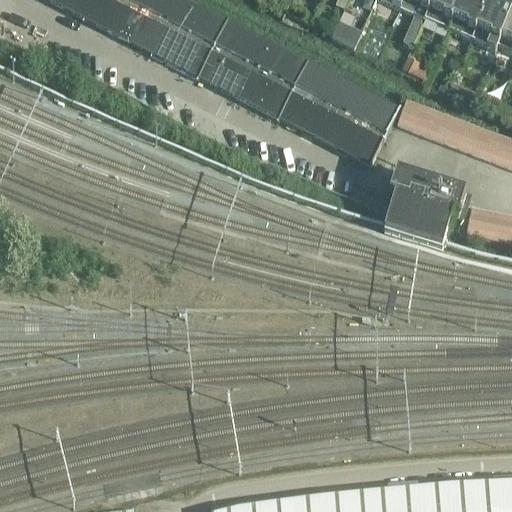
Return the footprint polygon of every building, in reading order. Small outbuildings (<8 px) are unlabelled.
[(66,0),(44,0),(62,9),(66,0)] [(139,0),(66,0),(62,9),(119,39),(139,0)] [(193,8),(177,0),(139,0),(119,39),(164,62),(193,8)] [(345,0),(338,0),(334,10),(342,13),(347,1),(345,0)] [(374,0),(374,1),(399,11),(403,2),(403,0),(374,0)] [(403,0),(403,2),(399,11),(414,18),(403,45),(412,49),(423,22),(427,14),(432,0),(403,0)] [(432,0),(427,14),(423,22),(438,28),(437,30),(446,34),(447,32),(450,24),(460,0),(432,0)] [(460,0),(450,24),(447,32),(460,38),(460,39),(470,44),(471,42),(474,35),(489,0),(460,0)] [(489,0),(474,35),(471,42),(484,47),(484,48),(496,54),(498,49),(500,45),(501,41),(511,16),(511,1),(509,0),(489,0)] [(227,26),(193,8),(164,62),(198,80),(227,26)] [(511,16),(501,41),(500,45),(498,49),(511,55),(511,16)] [(339,21),(334,32),(356,41),(361,30),(339,21)] [(306,66),(227,26),(198,80),(278,121),(306,66)] [(360,35),(355,47),(378,60),(384,46),(374,42),(376,36),(362,30),(360,35)] [(407,61),(401,75),(424,85),(426,85),(426,76),(418,72),(420,67),(407,61)] [(306,66),(278,121),(369,168),(398,113),(306,66)] [(440,91),(448,95),(451,90),(443,85),(440,91)] [(452,87),(449,95),(456,98),(464,102),(469,105),(471,106),(473,107),(476,97),(452,87)] [(408,133),(417,110),(405,105),(396,129),(408,133)] [(420,138),(429,115),(417,110),(408,133),(420,138)] [(432,142),(441,119),(429,115),(420,138),(432,142)] [(444,147),(453,124),(441,119),(432,142),(444,147)] [(456,152),(464,128),(453,124),(444,147),(456,152)] [(468,156),(476,133),(464,128),(456,152),(468,156)] [(480,161),(488,137),(476,133),(468,156),(480,161)] [(492,165),(500,142),(488,137),(480,161),(492,165)] [(504,170),(511,147),(511,145),(500,142),(492,165),(504,170)] [(394,202),(385,234),(384,236),(442,254),(453,219),(459,221),(464,224),(472,199),(465,198),(396,177),(389,200),(394,202)] [(478,239),(483,214),(470,212),(465,236),(478,239)] [(490,241),(495,217),(483,214),(478,239),(490,241)] [(503,244),(508,219),(495,217),(490,241),(503,244)] [(511,245),(511,219),(508,219),(503,244),(511,245)] [(511,511),(511,480),(459,483),(426,485),(334,494),(258,504),(240,507),(218,511),(511,511)]
